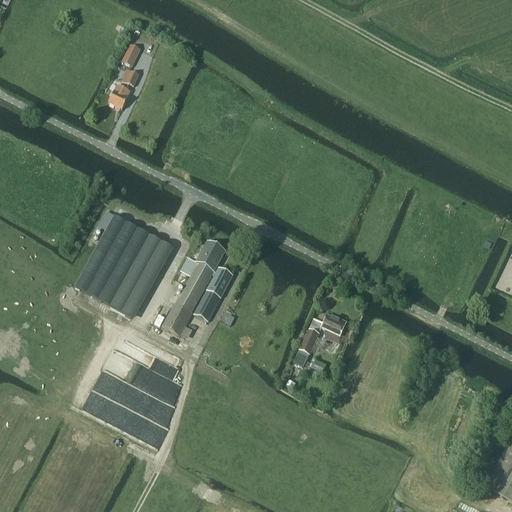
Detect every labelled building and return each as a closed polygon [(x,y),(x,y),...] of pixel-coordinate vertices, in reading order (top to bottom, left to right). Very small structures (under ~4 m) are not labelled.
[(122,64),(131,69),(139,53),(129,48),(122,64)] [(121,84),(133,89),(139,78),(126,72),(121,84)] [(107,106),(121,113),(127,102),(126,101),(129,94),(117,88),(107,106)] [(103,238),(74,290),(130,321),(169,251),(148,240),(105,216),(95,234),(103,238)] [(175,307),(174,306),(161,330),(178,339),(191,315),(190,315),(211,278),(213,279),(193,317),(207,325),(232,279),(218,271),(215,276),(213,275),(224,255),(206,246),(195,265),(187,261),(178,275),(189,281),(175,307)] [(335,323),(326,319),(320,332),(324,334),(323,337),(325,341),(338,347),(341,341),(338,340),(345,326),(336,322),(335,323)] [(318,338),(308,333),(292,366),(302,371),(318,338)] [(311,365),(306,376),(318,381),(323,370),(311,365)] [(485,490),(511,504),(511,443),(485,490)]
